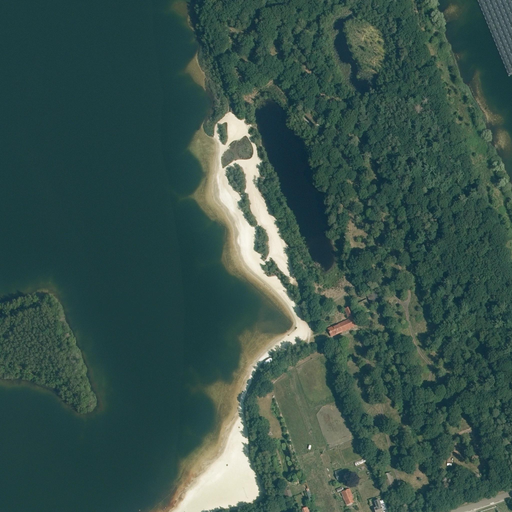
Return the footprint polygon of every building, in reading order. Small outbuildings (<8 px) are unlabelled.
[(322,120),(311,108),(304,115),(315,127),(322,120)] [(370,299),(372,304),(380,300),(378,296),(370,299)] [(361,312),(362,315),(371,310),(367,300),(365,301),(365,303),(363,304),(363,303),(358,305),(361,312)] [(349,320),(328,329),(332,336),(358,325),(351,307),(345,310),(349,320)] [(356,466),(368,461),(366,458),(355,463),(356,466)] [(337,480),(345,478),(343,472),(335,474),(337,480)] [(391,473),(383,476),(387,489),(395,486),(391,473)] [(349,489),(341,492),(344,500),(345,500),(347,505),(354,503),(351,495),(352,495),(349,489)] [(386,511),(385,510),(387,509),(384,500),(375,503),(377,508),(374,509),(375,511),(382,511),(383,511),(386,511)]
